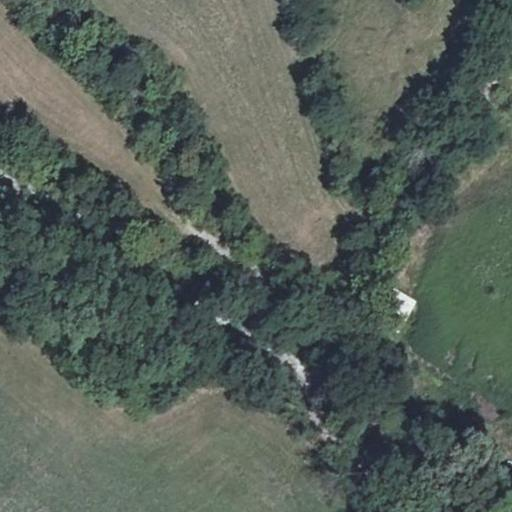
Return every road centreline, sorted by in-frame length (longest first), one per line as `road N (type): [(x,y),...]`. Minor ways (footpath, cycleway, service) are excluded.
road 1 (track): [(309,355),(511,43)]
road 2 (track): [(379,511),(324,427),(309,355)]
